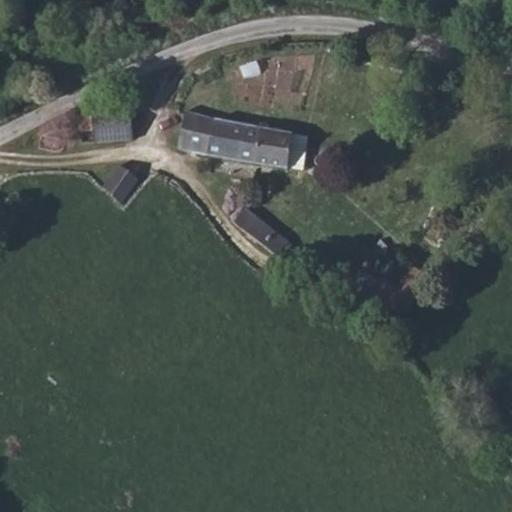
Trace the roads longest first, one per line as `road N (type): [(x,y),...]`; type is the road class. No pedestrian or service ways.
road 1 (unclassified): [(0,140),(73,95),(195,46),(314,23),(511,59)]
road 2 (track): [(0,160),(145,156),(195,46)]
